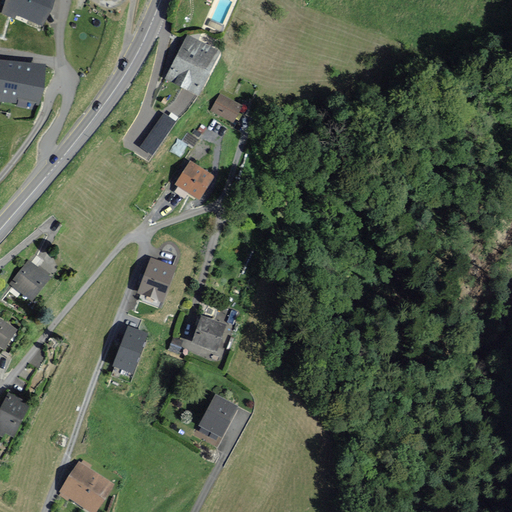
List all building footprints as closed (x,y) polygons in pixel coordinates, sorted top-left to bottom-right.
[(7,0),(2,12),(13,17),(15,12),(41,23),(50,0),(7,0)] [(186,35),(185,38),(166,77),(200,93),(220,52),(186,35)] [(38,102),(42,69),(42,66),(0,61),(0,98),(19,101),(19,106),(33,108),(34,102),(38,102)] [(244,106),(220,93),(211,110),(235,123),(244,106)] [(174,121),(164,114),(142,147),(152,154),(174,121)] [(212,175),(190,163),(177,184),(198,197),(212,175)] [(175,267),(153,259),(141,292),(163,300),(175,267)] [(48,277),(29,262),(12,283),(32,298),(48,277)] [(224,325),(203,317),(194,341),(215,349),(224,325)] [(15,329),(0,319),(0,344),(4,347),(15,329)] [(145,334),(128,328),(115,365),(132,371),(145,334)] [(28,404),(9,395),(0,412),(0,433),(2,435),(4,431),(13,435),(28,404)] [(236,406),(217,396),(201,424),(221,435),(236,406)] [(67,438),(58,435),(55,442),(64,446),(67,438)] [(111,484),(82,464),(64,490),(93,510),(111,484)]
